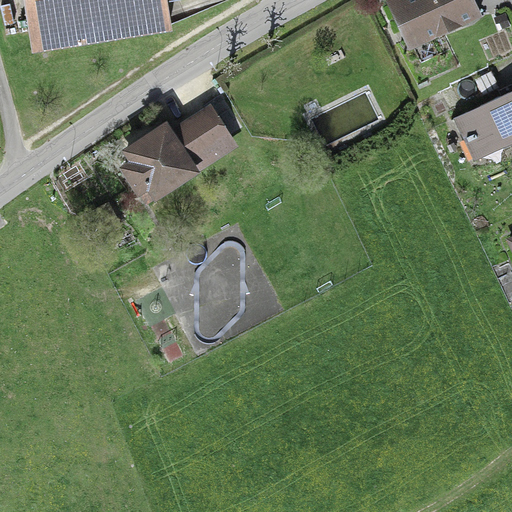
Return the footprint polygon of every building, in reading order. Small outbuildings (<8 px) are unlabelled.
[(25,0),(34,47),(169,26),(165,0),(167,0),(25,0)] [(393,0),(388,2),(406,39),(429,28),(432,35),(480,12),(474,0),(393,0)] [(491,72),(477,79),(483,92),(497,86),(491,72)] [(474,129),(469,132),(481,157),(511,141),(511,98),(504,102),(500,94),(465,112),(474,129)] [(124,166),(146,199),(155,192),(156,194),(230,146),(208,113),(173,136),(165,124),(127,149),(134,160),(124,166)]
